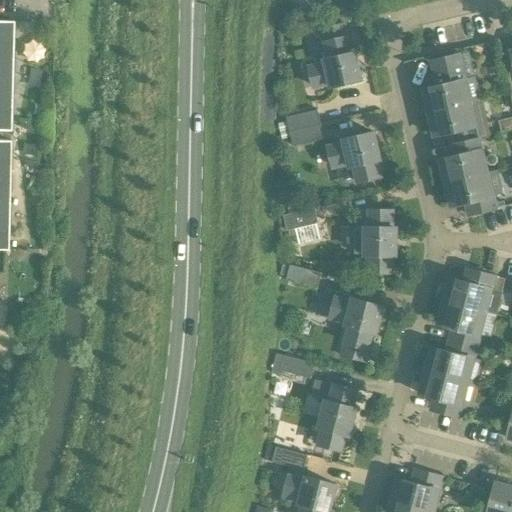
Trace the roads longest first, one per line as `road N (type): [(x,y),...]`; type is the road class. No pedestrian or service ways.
road 1 (secondary): [(185,0),(174,356),(144,511)]
road 2 (secondary): [(161,511),(186,368),(200,0)]
road 3 (residential): [(440,238),(386,26),(491,0)]
road 4 (residential): [(392,432),(440,238)]
road 5 (residential): [(392,432),(511,462)]
